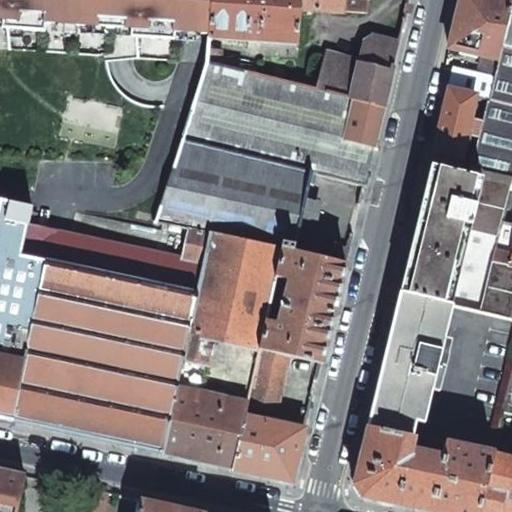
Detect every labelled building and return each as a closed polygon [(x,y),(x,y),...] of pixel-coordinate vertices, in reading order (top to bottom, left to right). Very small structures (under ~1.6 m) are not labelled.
[(0,0),(0,49),(177,61),(179,34),(208,35),(210,0),(0,0)] [(210,0),(208,35),(208,39),(297,46),(299,12),(299,0),(210,0)] [(299,0),(299,12),(342,15),(342,13),(343,0),(299,0)] [(343,0),(342,13),(366,14),(367,0),(343,0)] [(460,0),(455,20),(449,49),(496,60),(510,0),(460,0)] [(486,100),(468,176),(511,186),(511,183),(511,0),(510,0),(496,60),(492,80),(486,100)] [(357,62),(347,102),(353,103),(381,110),(398,42),(370,37),(362,42),(357,62)] [(206,49),(202,64),(216,68),(220,52),(206,49)] [(325,54),(315,93),(347,102),(357,62),(325,54)] [(190,113),(180,142),(310,174),(363,187),(370,153),(371,151),(344,144),(353,103),(347,102),(315,93),(216,68),(202,64),(190,113)] [(452,71),(447,91),(475,98),(486,100),(492,80),(452,71)] [(435,142),(429,166),(457,173),(465,142),(468,143),(469,137),(466,137),(466,135),(470,120),(475,98),(447,91),(435,142)] [(353,103),(344,144),(371,151),(381,110),(353,103)] [(470,120),(466,135),(476,137),(479,123),(470,120)] [(281,251),(291,253),(310,174),(180,142),(153,224),(186,230),(209,234),(281,251)] [(421,198),(398,293),(450,305),(468,228),(498,235),(502,222),(510,191),(511,186),(468,176),(457,173),(429,166),(421,198)] [(31,207),(0,200),(0,421),(53,433),(113,446),(161,456),(175,390),(180,370),(182,358),(203,263),(180,258),(27,226),(31,207)] [(498,235),(491,262),(492,262),(511,267),(511,223),(502,222),(498,235)] [(209,234),(186,230),(180,258),(203,263),(209,234)] [(203,263),(182,358),(210,364),(216,339),(257,349),(263,323),(274,282),(281,251),(209,234),(203,263)] [(318,259),(343,266),(347,250),(322,244),(318,259)] [(263,323),(257,349),(261,350),(290,356),(320,364),(332,315),(343,266),(318,259),(291,253),(281,251),(274,282),(284,284),(274,325),(263,323)] [(511,267),(492,262),(480,312),(511,320),(511,267)] [(382,359),(366,426),(413,437),(417,423),(424,425),(436,373),(442,375),(446,358),(439,356),(451,305),(450,305),(398,293),(382,359)] [(247,406),(247,408),(277,415),(290,356),(261,350),(260,355),(254,378),(247,406)] [(247,352),(241,374),(254,378),(260,355),(247,352)] [(182,358),(180,370),(207,377),(210,364),(182,358)] [(511,413),(511,366),(502,411),(511,413)] [(175,390),(161,456),(201,464),(232,471),(245,417),(247,408),(247,406),(175,390)] [(245,417),(232,471),(266,477),(291,482),(304,431),(245,417)] [(413,437),(366,426),(353,484),(361,497),(422,510),(430,511),(477,511),(492,457),(492,454),(443,444),(440,457),(411,450),(413,437)] [(511,511),(511,460),(492,457),(477,511),(511,511)] [(0,472),(0,511),(15,511),(23,478),(4,473),(0,472)] [(82,490),(77,511),(102,511),(107,495),(82,490)] [(141,503),(139,511),(185,511),(182,511),(141,503)]
